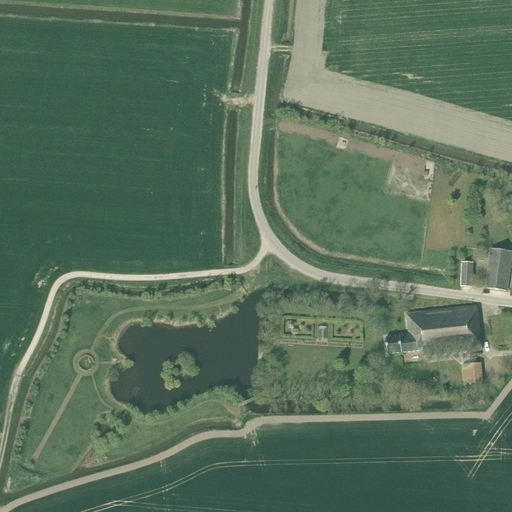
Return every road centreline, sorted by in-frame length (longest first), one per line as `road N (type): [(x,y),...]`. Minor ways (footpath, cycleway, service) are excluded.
road 1 (unclassified): [(269,238),(252,267),(238,271),(62,279),(20,378)]
road 2 (tertiary): [(511,302),(328,278),(295,263),(269,238)]
road 3 (tertiary): [(269,238),(252,180),(269,0)]
